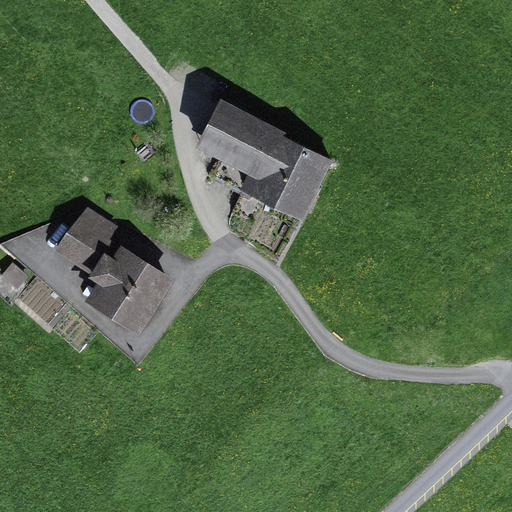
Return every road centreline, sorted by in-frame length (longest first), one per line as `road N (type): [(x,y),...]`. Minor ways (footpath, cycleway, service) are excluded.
road 1 (track): [(234,257),(190,175),(173,91),(94,0)]
road 2 (unclassified): [(511,402),(397,511)]
